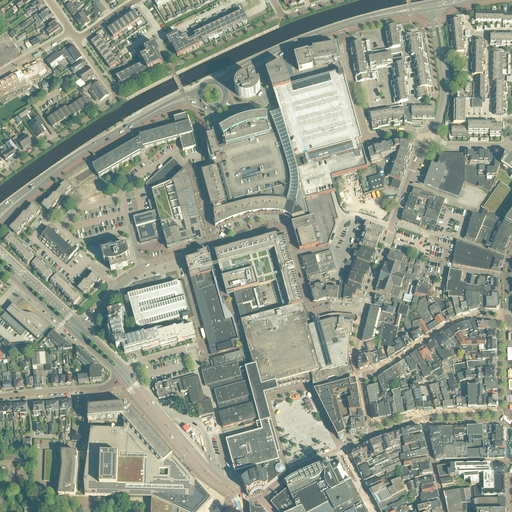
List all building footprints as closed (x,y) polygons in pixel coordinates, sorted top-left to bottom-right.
[(23,5),(20,0),(15,4),(18,9),(23,5)] [(25,12),(27,14),(42,3),(39,0),(37,0),(30,5),(32,7),(29,9),(30,9),(29,10),(29,9),(25,12)] [(162,6),(159,0),(154,0),(153,1),(158,8),(162,6)] [(42,3),(27,14),(28,16),(32,13),(33,14),(37,10),(38,12),(39,12),(45,7),(42,3)] [(77,7),(70,12),(73,17),(79,13),(77,11),(78,9),(84,6),(81,3),(79,5),(79,6),(77,7)] [(66,7),(70,12),(77,7),(75,8),(72,4),(66,7)] [(33,17),(37,22),(43,17),(43,16),(47,13),(48,12),(46,9),(40,13),(41,14),(38,16),(37,14),(33,17)] [(98,15),(95,10),(92,12),(95,16),(94,17),(97,21),(101,19),(98,15)] [(75,19),(79,24),(86,19),(92,15),(91,14),(90,14),(89,13),(89,12),(86,12),(85,12),(84,11),(81,13),(82,15),(75,19)] [(247,21),(243,11),(238,14),(242,23),(243,23),(242,23),(247,21)] [(36,28),(37,29),(41,26),(40,25),(46,21),(46,22),(52,17),(48,12),(47,13),(43,16),(43,17),(37,22),(34,24),(36,27),(36,28)] [(141,21),(135,12),(130,15),(136,25),(141,21)] [(242,23),(238,14),(233,16),(237,26),(238,26),(238,25),(242,23)] [(136,25),(130,15),(126,18),(131,27),(136,24),(136,25)] [(237,26),(233,16),(228,18),(233,28),(237,26)] [(131,27),(126,18),(121,21),(127,30),(131,27)] [(233,28),(228,18),(223,21),(228,30),(233,28)] [(86,19),(79,24),(82,29),(90,23),(86,19)] [(41,32),(42,34),(44,33),(57,24),(55,23),(55,22),(55,21),(54,21),(54,20),(47,25),(48,27),(41,32)] [(457,54),(460,53),(462,53),(463,53),(462,48),(464,48),(463,43),(466,43),(465,40),(463,40),(463,42),(462,42),(461,32),(462,32),(462,27),(464,27),(464,24),(461,24),(461,26),(460,26),(460,20),(459,20),(456,21),(454,21),(451,21),(452,27),(450,27),(450,33),(452,32),(453,43),(451,43),(452,49),(454,49),(454,54),(455,54),(457,54)] [(127,30),(121,21),(117,24),(122,33),(127,30)] [(228,30),(223,21),(218,23),(223,33),(223,32),(228,30)] [(223,33),(218,23),(213,25),(218,35),(218,34),(223,33)] [(57,24),(44,33),(46,35),(47,34),(49,36),(60,29),(59,28),(59,27),(58,27),(58,26),(57,24)] [(122,33),(117,24),(112,27),(118,36),(122,33)] [(218,35),(213,25),(208,28),(213,37),(218,35)] [(118,36),(112,27),(108,31),(113,39),(118,36)] [(388,34),(386,34),(386,36),(388,45),(390,45),(391,50),(395,49),(400,49),(399,43),(401,43),(401,42),(399,42),(398,35),(398,34),(399,34),(399,32),(398,33),(397,31),(397,27),(387,28),(387,29),(388,34)] [(213,37),(208,28),(204,30),(208,40),(208,39),(213,37)] [(208,40),(204,30),(199,32),(203,42),(203,41),(208,40)] [(203,42),(199,32),(194,35),(196,39),(198,44),(203,42)] [(511,32),(510,33),(510,36),(511,35),(511,36),(511,37),(502,37),(502,35),(498,35),(498,33),(494,33),(494,35),(496,35),(496,37),(490,36),(490,45),(496,45),(496,47),(502,47),(502,45),(511,45),(511,47),(511,32)] [(178,34),(167,40),(170,46),(172,46),(176,55),(179,53),(180,56),(200,47),(198,44),(196,39),(182,46),(180,42),(181,41),(182,44),(188,41),(186,37),(180,39),(178,34)] [(407,36),(405,36),(406,42),(409,42),(409,47),(410,51),(409,51),(409,52),(410,52),(411,54),(411,58),(414,57),(415,62),(416,67),(415,67),(415,68),(416,68),(416,70),(417,72),(418,79),(418,83),(417,83),(417,84),(419,84),(419,86),(420,89),(416,90),(418,101),(421,100),(423,100),(428,99),(427,99),(426,89),(429,88),(430,88),(429,88),(428,83),(431,83),(430,77),(428,77),(426,67),(428,66),(427,60),(425,61),(424,56),(424,55),(421,56),(420,51),(422,51),(421,45),(419,45),(418,40),(419,40),(418,40),(416,40),(415,35),(407,36)] [(94,47),(103,41),(100,36),(91,42),(94,47)] [(37,38),(30,43),(33,47),(40,43),(37,38)] [(105,46),(106,45),(103,41),(94,47),(97,52),(105,46)] [(8,43),(6,44),(12,55),(16,52),(12,44),(9,46),(9,45),(8,44),(8,43)] [(353,50),(351,51),(352,57),(354,56),(356,66),(354,67),(354,73),(357,72),(358,77),(357,77),(357,78),(359,77),(360,82),(359,82),(359,83),(369,81),(368,75),(367,75),(366,71),(366,66),(367,66),(367,65),(366,65),(365,65),(365,63),(364,55),(363,50),(364,50),(364,49),(363,49),(363,47),(362,43),(352,45),(353,50)] [(478,43),(474,43),(474,48),(471,48),(471,54),(473,54),(473,64),(471,64),(471,70),(473,70),(473,76),(482,76),(482,70),(483,71),(483,66),(486,66),(486,63),(483,63),(483,65),(482,65),(482,54),(483,54),(483,50),(486,50),(486,47),(483,47),(483,48),(482,48),(482,43),(478,43)] [(5,48),(3,50),(7,57),(12,55),(6,44),(4,45),(4,46),(5,46),(5,47),(5,48)] [(151,60),(116,78),(121,85),(161,65),(160,63),(162,62),(158,55),(160,54),(155,45),(144,50),(147,56),(141,58),(143,63),(149,60),(147,57),(149,56),(151,60)] [(59,63),(63,60),(65,58),(71,66),(81,59),(73,47),(72,46),(70,46),(58,54),(59,54),(46,63),(52,71),(60,64),(59,63)] [(100,56),(108,50),(105,46),(97,52),(100,56)] [(343,72),(340,63),(341,63),(338,46),(312,50),(312,52),(308,53),(295,56),(282,62),(266,71),(268,77),(269,80),(270,84),(273,90),(273,92),(343,72)] [(373,57),(369,58),(370,68),(371,68),(376,67),(376,69),(385,68),(387,67),(392,66),(393,66),(392,66),(392,65),(392,61),(391,55),(392,55),(396,55),(395,49),(391,50),(384,51),(385,54),(383,55),(381,55),(382,56),(376,57),(376,56),(375,56),(375,57),(373,57)] [(103,60),(112,54),(108,50),(100,56),(103,60)] [(107,65),(115,59),(112,54),(103,60),(107,65)] [(110,69),(118,63),(115,59),(107,65),(110,69)] [(393,60),(392,61),(392,65),(392,66),(394,66),(395,66),(396,71),(393,71),(394,76),(394,77),(397,77),(397,82),(395,82),(395,83),(396,88),(394,88),(395,99),(398,99),(398,104),(402,104),(408,103),(407,97),(408,97),(408,93),(406,93),(406,88),(407,88),(407,86),(406,87),(405,85),(405,81),(407,81),(406,75),(406,74),(406,71),(407,71),(407,70),(405,70),(405,68),(404,64),(403,64),(402,59),(400,59),(396,60),(393,60)] [(70,69),(74,75),(86,66),(85,65),(85,64),(85,63),(84,63),(82,61),(70,69)] [(38,64),(36,66),(41,75),(48,70),(43,62),(42,62),(41,62),(38,63),(38,64)] [(30,69),(28,70),(34,79),(41,75),(36,66),(34,67),(33,66),(30,68),(30,69)] [(73,77),(76,82),(91,72),(87,67),(77,74),(73,77)] [(19,73),(17,74),(23,83),(30,79),(26,71),(25,70),(23,70),(22,70),(20,71),(19,73)] [(91,72),(76,82),(80,87),(84,84),(94,76),(91,72)] [(267,118),(267,116),(264,117),(263,116),(262,116),(261,116),(260,117),(259,117),(256,118),(254,118),(251,119),(247,119),(244,120),(242,121),(239,122),(236,123),(233,124),(231,126),(228,127),(225,128),(222,130),(221,131),(220,132),(224,138),(227,145),(224,146),(217,148),(214,135),(213,135),(206,137),(209,158),(209,159),(209,160),(210,161),(210,162),(212,163),(212,164),(213,164),(214,164),(215,168),(202,172),(203,176),(204,179),(205,183),(207,189),(207,193),(208,196),(210,202),(211,205),(211,207),(213,207),(214,212),(213,212),(216,228),(217,227),(218,229),(220,228),(224,226),(230,223),(237,221),(240,220),(243,219),(250,217),(257,216),(264,215),(271,215),(278,215),(283,216),(284,217),(283,216),(284,214),(284,215),(285,214),(288,215),(292,216),(292,217),(291,221),(290,221),(290,220),(289,221),(290,221),(290,222),(292,225),(293,229),(294,231),(294,233),(295,233),(296,237),(296,239),(300,251),(317,246),(318,248),(328,245),(334,229),(336,225),(335,222),(334,221),(338,220),(335,209),(334,206),(331,194),(335,192),(333,185),(331,178),(368,168),(365,158),(362,149),(361,149),(359,142),(362,142),(346,85),(343,72),(273,92),(275,96),(276,100),(276,101),(278,107),(280,113),(275,115),(272,117),(271,115),(270,115),(271,116),(268,118),(267,118)] [(11,77),(10,78),(16,87),(23,83),(17,74),(15,75),(14,74),(11,76),(11,77)] [(249,99),(252,98),(253,98),(255,96),(257,95),(257,94),(259,93),(259,92),(259,91),(260,91),(260,90),(260,89),(260,88),(260,87),(260,86),(259,84),(257,85),(255,79),(255,77),(249,80),(248,79),(246,79),(244,80),(242,81),(241,81),(240,82),(238,83),(237,84),(237,85),(236,85),(236,86),(235,88),(235,89),(235,90),(235,91),(235,92),(235,93),(236,94),(237,95),(237,96),(238,96),(239,97),(240,98),(241,98),(242,99),(243,99),(245,99),(246,99),(248,99),(249,99)] [(6,81),(4,82),(9,91),(16,87),(10,78),(9,78),(8,78),(6,79),(6,81)] [(0,91),(2,95),(9,91),(4,82),(1,83),(0,82),(0,91)] [(91,82),(81,88),(84,93),(88,91),(95,101),(95,102),(97,100),(98,100),(100,101),(108,96),(99,83),(93,86),(91,82)] [(501,123),(501,118),(506,118),(506,116),(507,116),(507,100),(505,100),(505,95),(507,95),(507,89),(505,89),(505,83),(496,83),(496,88),(495,88),(495,93),(494,93),(493,93),(493,96),(495,96),(495,94),(496,94),(496,99),(495,99),(491,99),(492,89),(491,89),(491,88),(490,88),(488,88),(489,86),(488,86),(487,86),(487,94),(487,95),(488,95),(488,100),(485,100),(485,104),(482,104),(482,109),(479,109),(477,109),(474,108),(472,108),(472,104),(472,99),(464,99),(464,95),(462,95),(459,95),(457,95),(457,99),(454,99),(453,124),(460,124),(460,126),(463,126),(468,126),(468,128),(458,127),(452,127),(452,131),(452,136),(452,138),(468,138),(468,134),(490,135),(490,137),(501,137),(501,132),(502,132),(503,132),(503,123),(501,123)] [(37,85),(18,96),(20,99),(39,88),(37,85)] [(75,104),(81,112),(90,106),(84,97),(80,101),(77,102),(75,104)] [(70,116),(72,118),(81,112),(75,104),(71,106),(68,108),(66,109),(66,110),(70,116)] [(58,112),(56,114),(61,122),(70,116),(66,110),(66,109),(65,107),(60,110),(58,112)] [(369,117),(367,117),(368,120),(369,120),(370,120),(371,119),(371,123),(372,126),(373,130),(378,129),(378,128),(383,127),(389,126),(388,123),(388,122),(393,121),(393,122),(394,127),(400,126),(399,123),(399,122),(404,121),(404,122),(405,124),(406,123),(406,124),(410,124),(412,124),(412,122),(412,120),(412,118),(412,108),(410,108),(409,108),(404,108),(403,108),(402,108),(402,107),(397,108),(397,109),(397,111),(392,112),(392,110),(370,114),(370,116),(369,117)] [(412,108),(412,118),(422,118),(423,118),(429,118),(431,118),(434,118),(434,108),(431,108),(429,108),(428,108),(412,108)] [(17,115),(20,118),(27,113),(25,110),(17,115)] [(51,116),(49,118),(47,120),(52,128),(61,122),(56,114),(51,116)] [(92,165),(97,174),(98,177),(99,177),(100,178),(144,152),(144,150),(180,140),(183,151),(196,148),(187,115),(174,118),(176,127),(175,127),(174,125),(139,135),(140,139),(135,142),(134,140),(92,165)] [(14,120),(18,126),(22,123),(18,117),(14,120)] [(32,131),(34,134),(35,133),(37,138),(41,136),(42,136),(43,135),(44,135),(44,134),(40,127),(43,125),(38,118),(33,121),(35,125),(31,128),(33,131),(32,131)] [(24,138),(22,139),(27,148),(32,145),(27,138),(29,136),(25,130),(21,133),(24,138)] [(27,148),(22,139),(19,141),(16,137),(12,140),(16,145),(18,144),(23,151),(27,148)] [(4,149),(5,150),(10,158),(12,156),(13,157),(16,156),(15,155),(16,154),(14,152),(17,150),(15,147),(11,142),(5,145),(7,147),(4,149)] [(388,177),(402,182),(411,153),(413,144),(400,142),(400,143),(399,143),(399,142),(394,143),(394,142),(368,149),(372,164),(382,161),(382,158),(391,156),(394,157),(388,177)] [(10,158),(5,150),(2,152),(0,150),(0,154),(5,162),(10,158)] [(465,155),(465,175),(465,183),(490,192),(493,184),(499,170),(500,166),(504,155),(505,153),(503,153),(494,153),(494,155),(489,155),(489,153),(478,153),(478,155),(473,155),(473,153),(465,152),(465,155)] [(441,155),(437,166),(436,167),(465,175),(465,155),(441,155)] [(511,210),(504,222),(511,227),(511,155),(511,156),(509,155),(504,155),(500,166),(511,174),(509,179),(503,172),(499,170),(493,184),(496,185),(498,181),(501,184),(484,208),(496,216),(511,193),(511,210)] [(171,162),(146,185),(152,192),(154,199),(154,200),(164,238),(168,250),(185,243),(196,240),(197,242),(197,245),(205,243),(204,238),(199,221),(200,221),(196,203),(195,198),(195,195),(190,177),(181,167),(174,160),(174,159),(171,162)] [(464,183),(465,183),(465,175),(436,167),(437,166),(432,165),(424,185),(438,190),(459,198),(464,183)] [(105,204),(104,202),(105,201),(103,198),(102,198),(101,196),(101,195),(99,192),(97,190),(98,189),(96,186),(95,186),(94,184),(94,183),(90,185),(82,171),(75,175),(76,177),(70,180),(76,191),(82,188),(83,187),(98,213),(108,207),(106,204),(105,204)] [(385,179),(385,178),(380,178),(380,176),(369,179),(372,193),(384,190),(384,189),(384,186),(391,188),(391,189),(398,191),(401,183),(394,180),(393,181),(392,180),(391,184),(392,184),(392,185),(388,183),(388,182),(388,181),(386,179),(385,179)] [(71,190),(70,189),(71,188),(64,182),(60,186),(61,187),(54,195),(53,194),(46,202),(45,201),(41,205),(48,212),(49,211),(50,212),(57,204),(58,204),(71,190)] [(426,209),(428,209),(440,214),(443,205),(445,200),(433,195),(430,194),(422,191),(413,188),(410,195),(418,198),(429,201),(426,209)] [(410,196),(408,200),(423,205),(424,204),(422,203),(422,202),(419,201),(417,201),(418,199),(410,196)] [(139,217),(134,219),(138,233),(140,240),(141,245),(150,242),(155,241),(164,238),(154,200),(148,201),(149,205),(151,213),(153,212),(153,213),(151,214),(143,216),(139,217)] [(408,200),(407,204),(415,207),(416,205),(417,206),(423,208),(424,206),(423,205),(408,200)] [(415,207),(407,204),(405,209),(423,216),(425,211),(420,209),(419,209),(415,208),(415,207)] [(21,231),(20,231),(27,223),(28,224),(35,216),(36,217),(40,212),(33,206),(32,207),(31,206),(24,214),(23,213),(10,228),(11,228),(10,229),(17,236),(21,231)] [(421,217),(419,222),(421,223),(427,226),(429,220),(437,223),(440,214),(428,209),(425,218),(421,217)] [(489,248),(488,250),(504,256),(506,253),(505,252),(511,239),(511,238),(511,227),(504,222),(483,209),(481,216),(471,213),(469,219),(463,239),(489,248)] [(92,227),(92,226),(93,224),(94,224),(97,222),(96,221),(98,219),(99,219),(91,211),(72,232),(80,240),(83,237),(82,236),(84,234),(85,235),(87,232),(87,231),(89,229),(89,230),(92,227)] [(402,217),(403,217),(415,221),(416,219),(417,220),(418,216),(404,211),(402,217)] [(66,227),(71,221),(67,217),(62,223),(66,227)] [(403,217),(401,221),(408,224),(408,223),(411,224),(411,225),(419,228),(421,223),(419,222),(415,221),(403,217)] [(70,230),(75,225),(71,221),(66,227),(70,230)] [(359,247),(375,252),(380,239),(381,240),(385,230),(368,224),(365,223),(358,222),(357,225),(363,228),(358,241),(355,240),(353,245),(359,247)] [(42,236),(45,239),(52,231),(49,228),(42,236)] [(45,239),(48,242),(55,235),(54,234),(55,234),(52,231),(45,239)] [(313,386),(327,382),(329,379),(334,377),(338,379),(354,375),(352,368),(349,356),(348,353),(349,337),(350,337),(352,325),(352,323),(354,323),(355,323),(356,322),(357,321),(357,320),(357,319),(357,318),(356,317),(355,316),(354,316),(337,314),(331,315),(318,318),(315,318),(313,320),(310,320),(309,317),(303,304),(303,303),(302,301),(300,293),(295,272),(293,266),(292,266),(290,256),(285,238),(284,234),(279,236),(277,236),(264,239),(260,240),(255,242),(245,245),(245,244),(230,248),(230,249),(218,252),(215,253),(217,261),(219,266),(222,278),(227,295),(233,294),(237,308),(241,321),(254,368),(256,376),(255,377),(258,387),(260,388),(267,386),(267,388),(268,388),(276,386),(277,388),(281,387),(296,383),(300,382),(312,382),(313,386)] [(48,242),(51,245),(59,237),(57,235),(56,235),(55,235),(48,242)] [(23,262),(28,266),(34,259),(33,258),(34,257),(26,250),(27,249),(13,236),(12,237),(11,236),(4,243),(9,247),(9,246),(17,253),(16,254),(24,261),(23,262)] [(51,245),(55,248),(62,241),(61,240),(59,237),(51,245)] [(55,248),(58,252),(66,243),(63,241),(63,242),(62,241),(55,248)] [(452,265),(500,274),(505,258),(457,241),(452,265)] [(58,252),(61,254),(68,247),(68,246),(66,243),(58,252)] [(127,246),(101,253),(104,263),(108,262),(109,262),(109,265),(111,271),(111,272),(116,270),(116,269),(117,269),(117,268),(122,267),(122,268),(123,267),(124,268),(128,267),(128,266),(126,258),(125,257),(129,256),(127,246)] [(61,254),(65,257),(72,249),(70,247),(70,248),(68,247),(61,254)] [(346,284),(340,284),(338,302),(343,302),(343,301),(352,302),(353,298),(355,298),(357,292),(361,293),(362,289),(362,288),(365,280),(366,280),(366,278),(367,278),(372,266),(371,266),(374,257),(375,258),(376,253),(375,252),(359,247),(358,249),(352,247),(351,249),(358,252),(357,254),(355,253),(353,258),(355,258),(354,263),(347,261),(346,265),(352,267),(349,276),(343,274),(341,279),(347,281),(346,284)] [(72,249),(65,257),(68,261),(73,256),(74,257),(77,254),(72,249)] [(307,279),(310,289),(331,283),(330,281),(328,273),(336,271),(331,251),(302,259),(307,279)] [(199,257),(186,261),(211,356),(237,349),(236,341),(239,340),(238,332),(236,326),(234,318),(229,312),(224,306),(222,299),(221,299),(216,280),(216,279),(213,268),(213,266),(209,254),(209,252),(206,252),(205,253),(199,254),(198,255),(199,257)] [(379,282),(376,290),(375,292),(380,294),(380,292),(390,296),(398,299),(401,290),(406,291),(407,287),(408,280),(415,282),(416,277),(418,278),(422,261),(419,261),(420,257),(414,256),(410,255),(409,257),(410,258),(409,258),(404,256),(398,254),(398,255),(390,252),(383,269),(379,282)] [(32,266),(36,270),(35,271),(43,278),(42,279),(46,283),(53,276),(52,275),(53,274),(45,266),(38,259),(32,266)] [(452,299),(459,299),(462,299),(466,300),(469,313),(479,310),(485,311),(496,311),(497,311),(499,309),(499,308),(499,290),(482,288),(468,285),(461,284),(462,273),(450,270),(446,288),(450,289),(449,294),(448,298),(452,299)] [(84,281),(77,288),(84,295),(88,291),(89,292),(96,284),(97,284),(101,280),(94,274),(93,275),(92,274),(84,282),(84,281)] [(62,294),(70,301),(70,302),(74,306),(80,299),(79,298),(80,297),(72,290),(73,289),(59,276),(58,277),(57,276),(50,283),(55,287),(55,286),(63,293),(62,294)] [(470,276),(468,285),(482,288),(499,290),(498,281),(470,276)] [(165,322),(166,328),(184,323),(184,321),(188,319),(190,319),(190,317),(192,315),(190,308),(187,307),(183,290),(185,286),(183,285),(182,284),(182,283),(181,282),(180,282),(179,281),(178,282),(177,283),(177,282),(142,292),(141,288),(139,288),(137,291),(138,293),(128,296),(128,299),(125,300),(126,305),(130,304),(130,306),(136,326),(140,329),(165,322)] [(426,298),(425,298),(426,298),(431,314),(439,327),(445,323),(441,316),(442,316),(441,314),(434,299),(432,295),(431,294),(433,287),(421,283),(417,282),(413,296),(426,298)] [(331,283),(310,289),(313,302),(314,304),(316,303),(326,301),(326,300),(338,302),(340,284),(331,283)] [(384,306),(386,301),(383,301),(384,298),(376,296),(376,297),(375,297),(374,297),(374,299),(375,300),(374,305),(381,307),(383,308),(382,313),(393,316),(393,315),(395,316),(397,309),(399,301),(393,299),(392,302),(394,303),(393,308),(384,306)] [(412,327),(411,324),(411,322),(413,307),(417,308),(419,298),(414,298),(411,307),(409,307),(409,308),(405,324),(404,326),(409,334),(411,334),(413,338),(412,338),(414,343),(418,340),(416,337),(417,336),(412,329),(412,327)] [(417,313),(418,316),(422,321),(430,333),(439,327),(431,314),(426,298),(425,298),(419,302),(417,312),(417,313)] [(450,301),(434,299),(441,314),(442,313),(446,322),(455,318),(451,310),(453,309),(450,301)] [(459,299),(452,299),(456,317),(460,315),(462,314),(461,309),(459,299)] [(462,299),(459,299),(461,309),(462,314),(469,313),(466,300),(462,299)] [(14,305),(7,312),(39,341),(50,328),(39,318),(38,317),(36,316),(34,315),(33,315),(31,315),(29,315),(27,315),(25,314),(24,314),(23,313),(14,305)] [(386,360),(395,355),(393,350),(396,339),(400,322),(405,324),(409,308),(400,306),(395,327),(384,324),(380,338),(380,340),(379,343),(378,352),(378,353),(383,351),(386,360)] [(188,322),(184,323),(166,328),(132,338),(126,339),(123,329),(124,327),(123,324),(124,322),(123,320),(124,318),(122,308),(108,311),(109,316),(108,316),(109,320),(107,321),(109,325),(107,326),(108,330),(107,330),(109,339),(111,339),(112,343),(115,343),(117,349),(123,347),(125,355),(136,351),(141,350),(142,350),(144,355),(192,342),(192,339),(196,338),(192,324),(189,325),(188,322)] [(365,343),(380,338),(384,324),(385,319),(387,320),(394,322),(395,318),(380,314),(381,310),(371,308),(362,342),(365,343)] [(25,332),(5,313),(1,318),(21,336),(25,332)] [(411,324),(412,327),(412,329),(417,336),(416,337),(418,340),(420,339),(424,337),(420,330),(419,326),(420,325),(419,322),(422,321),(418,316),(413,317),(412,321),(412,322),(412,324),(411,324)] [(430,333),(422,321),(419,322),(420,325),(422,330),(425,336),(430,333)] [(463,324),(462,325),(464,329),(465,329),(466,332),(467,332),(466,332),(467,335),(469,337),(470,336),(475,333),(474,331),(473,331),(469,323),(463,324)] [(470,323),(474,331),(475,333),(470,336),(470,337),(470,341),(481,341),(481,340),(482,340),(482,338),(479,338),(479,333),(479,332),(479,330),(478,330),(478,326),(477,326),(477,323),(470,323)] [(486,323),(477,323),(477,326),(478,326),(478,330),(479,330),(479,332),(487,332),(486,323)] [(487,323),(486,323),(487,332),(479,332),(479,333),(479,338),(482,338),(482,340),(496,339),(496,325),(495,324),(487,323)] [(462,325),(458,326),(462,333),(466,338),(469,337),(467,335),(466,332),(467,332),(466,332),(465,329),(464,329),(462,325)] [(443,334),(448,342),(449,341),(464,352),(465,352),(465,353),(466,352),(467,353),(487,353),(494,353),(496,353),(496,342),(485,342),(485,341),(481,341),(470,341),(470,337),(470,336),(469,337),(466,338),(462,333),(458,326),(450,330),(443,334)] [(62,350),(68,344),(54,332),(48,339),(47,338),(44,341),(48,344),(45,347),(49,350),(51,347),(51,348),(54,345),(59,350),(58,351),(59,352),(61,351),(62,350)] [(411,343),(413,342),(408,333),(406,335),(402,337),(401,339),(407,348),(412,344),(411,343)] [(440,347),(445,350),(456,357),(463,353),(462,352),(464,352),(449,341),(448,342),(443,334),(435,340),(440,347)] [(405,349),(400,340),(399,340),(399,339),(398,339),(397,339),(396,339),(393,350),(395,355),(397,354),(405,349)] [(12,351),(15,351),(14,348),(6,340),(2,344),(11,353),(12,351)] [(379,343),(380,340),(366,344),(368,351),(359,354),(359,366),(359,370),(360,371),(369,368),(365,356),(369,355),(370,355),(369,355),(378,352),(379,343)] [(434,340),(429,344),(431,347),(432,346),(441,360),(442,368),(444,376),(445,376),(448,375),(452,387),(456,386),(452,372),(449,367),(447,361),(452,358),(456,357),(445,350),(442,352),(434,341),(434,340)] [(426,346),(425,347),(437,365),(439,370),(442,368),(441,360),(432,346),(431,347),(429,344),(426,346)] [(428,369),(427,370),(431,376),(436,373),(438,379),(444,376),(442,368),(439,370),(437,365),(425,347),(418,352),(424,361),(425,360),(430,368),(428,369)] [(369,355),(365,356),(369,368),(380,364),(380,363),(386,361),(386,360),(383,351),(378,353),(370,356),(369,355)] [(77,359),(81,363),(87,357),(83,352),(78,358),(77,359)] [(256,403),(254,396),(255,396),(254,394),(251,381),(250,381),(247,370),(247,367),(246,367),(242,352),(238,353),(213,360),(215,368),(205,371),(201,372),(203,376),(205,383),(206,387),(209,386),(209,385),(212,384),(213,385),(214,388),(221,413),(218,414),(219,418),(220,419),(221,421),(222,423),(221,423),(223,429),(243,423),(244,427),(250,425),(256,424),(261,422),(255,404),(256,403)] [(421,371),(418,373),(418,374),(415,375),(417,382),(418,384),(425,381),(424,379),(427,378),(429,382),(435,380),(436,383),(438,382),(439,382),(438,379),(436,373),(431,376),(427,370),(417,352),(410,357),(419,372),(421,371)] [(466,352),(465,353),(465,355),(473,354),(473,361),(466,362),(467,363),(467,364),(473,363),(481,363),(485,362),(488,362),(488,361),(497,361),(496,355),(494,355),(494,353),(487,353),(467,353),(466,352)] [(52,372),(50,353),(45,353),(39,354),(33,354),(31,355),(33,367),(40,366),(45,365),(46,372),(52,372)] [(81,363),(86,367),(92,361),(87,357),(81,363)] [(409,358),(405,360),(412,372),(416,370),(409,358)] [(403,361),(398,365),(402,371),(401,371),(406,379),(407,379),(410,377),(411,378),(414,377),(413,376),(415,375),(418,374),(418,373),(416,370),(412,372),(405,360),(403,361)] [(86,367),(90,371),(95,367),(96,365),(92,361),(86,367)] [(467,363),(454,366),(453,366),(454,375),(472,372),(484,369),(497,369),(497,361),(488,361),(488,362),(485,362),(481,363),(473,363),(467,364),(467,363)] [(400,377),(399,377),(401,381),(406,379),(401,371),(402,371),(398,365),(394,368),(399,376),(399,375),(400,377)] [(90,372),(90,374),(91,383),(103,382),(103,376),(102,375),(104,372),(99,368),(98,370),(95,367),(90,371),(90,372)] [(251,369),(247,370),(250,381),(251,381),(254,394),(255,396),(254,396),(256,403),(255,404),(261,422),(268,420),(268,421),(271,420),(267,407),(265,398),(278,394),(278,391),(278,390),(276,386),(268,388),(267,388),(267,386),(260,388),(258,387),(255,377),(256,376),(254,368),(251,369)] [(393,368),(383,375),(388,387),(393,385),(397,383),(401,381),(399,377),(398,376),(393,368)] [(496,374),(495,369),(484,369),(472,372),(457,375),(455,376),(456,381),(458,380),(460,383),(466,381),(475,381),(475,377),(478,376),(478,377),(481,377),(481,374),(483,374),(485,375),(489,375),(489,374),(496,374)] [(24,373),(24,377),(26,376),(27,387),(30,387),(30,388),(32,387),(33,387),(34,387),(33,378),(29,379),(28,372),(24,373)] [(42,384),(42,382),(42,378),(39,378),(39,372),(34,373),(35,389),(43,388),(42,385),(43,385),(43,384),(42,384)] [(11,381),(15,381),(16,389),(17,390),(19,390),(19,389),(20,389),(20,388),(23,388),(23,381),(20,381),(19,375),(13,376),(13,373),(10,374),(11,381)] [(379,383),(384,394),(386,392),(389,391),(388,387),(383,375),(378,379),(379,383)] [(448,375),(445,376),(451,391),(452,398),(453,398),(453,409),(456,409),(456,399),(455,397),(454,390),(453,390),(452,387),(448,375)] [(4,387),(4,390),(12,389),(11,383),(10,376),(3,377),(4,382),(4,384),(3,384),(4,387)] [(438,379),(439,382),(440,386),(443,385),(446,392),(448,395),(449,403),(447,403),(447,409),(453,409),(453,398),(452,398),(451,391),(445,376),(444,376),(438,379)] [(204,417),(205,417),(206,416),(206,417),(206,416),(210,415),(209,415),(212,415),(213,415),(214,414),(213,411),(212,406),(212,405),(211,405),(211,402),(210,400),(207,401),(206,400),(205,401),(202,402),(202,401),(201,397),(202,397),(202,395),(197,377),(194,378),(194,379),(192,379),(191,379),(192,379),(189,380),(189,379),(186,380),(182,381),(182,382),(178,383),(181,393),(188,391),(192,405),(195,404),(196,404),(199,418),(203,417),(203,418),(203,417),(204,417)] [(315,391),(314,391),(314,392),(316,395),(316,396),(318,400),(319,400),(321,404),(321,405),(323,409),(325,413),(325,414),(328,418),(330,423),(332,427),(339,440),(340,441),(341,442),(342,442),(343,442),(344,442),(344,441),(345,441),(345,440),(346,439),(346,438),(345,435),(345,434),(349,433),(349,434),(350,436),(355,435),(356,433),(356,431),(361,431),(365,430),(366,429),(364,421),(362,412),(362,411),(360,398),(355,380),(317,390),(315,391)] [(484,381),(475,382),(476,386),(481,386),(485,392),(497,392),(497,382),(495,382),(495,381),(484,381)] [(157,394),(158,397),(159,400),(162,399),(162,400),(165,399),(165,398),(167,398),(168,398),(171,397),(173,396),(173,393),(172,390),(171,388),(172,387),(171,384),(167,385),(167,382),(166,382),(163,383),(164,383),(161,384),(161,383),(158,384),(158,385),(155,386),(156,388),(155,389),(156,392),(157,391),(157,394)] [(402,389),(400,390),(401,394),(402,399),(403,399),(406,414),(410,414),(409,410),(411,410),(411,411),(415,410),(415,409),(415,408),(410,392),(409,392),(406,382),(400,384),(402,389)] [(417,382),(409,386),(410,391),(411,390),(416,411),(423,410),(423,402),(419,388),(418,384),(417,382)] [(440,386),(439,382),(438,382),(439,384),(438,385),(439,385),(445,404),(443,404),(443,409),(447,409),(447,403),(449,403),(448,395),(446,392),(443,385),(440,386)] [(467,382),(462,384),(463,399),(466,399),(467,408),(468,408),(476,408),(476,398),(477,398),(477,397),(481,397),(481,408),(487,408),(487,400),(488,400),(488,401),(492,401),(492,399),(497,398),(497,392),(485,392),(481,386),(476,386),(475,382),(467,382)] [(462,384),(458,385),(459,390),(462,390),(462,393),(459,393),(460,399),(461,402),(462,403),(463,408),(467,408),(466,399),(463,399),(462,384)] [(367,390),(370,407),(376,405),(375,400),(378,399),(377,396),(377,395),(379,395),(378,385),(377,385),(368,388),(369,388),(368,390),(367,390)] [(435,410),(443,409),(443,404),(445,404),(439,385),(438,385),(429,387),(435,410)] [(458,385),(456,386),(452,387),(453,390),(454,390),(455,397),(456,399),(456,409),(457,409),(463,408),(462,403),(461,402),(460,399),(459,393),(459,390),(458,385)] [(423,402),(423,410),(431,410),(432,409),(430,404),(431,404),(425,386),(419,388),(423,402)] [(397,390),(392,392),(394,398),(393,398),(396,416),(397,416),(406,414),(403,399),(402,399),(401,394),(400,390),(397,390)] [(376,405),(370,407),(373,420),(378,419),(377,413),(378,413),(377,407),(379,406),(379,405),(380,405),(379,403),(383,401),(389,398),(386,392),(384,394),(382,395),(381,394),(377,396),(378,399),(375,400),(376,405)] [(391,399),(388,400),(391,417),(396,416),(393,398),(394,398),(392,392),(391,392),(389,393),(391,399)] [(497,398),(492,399),(492,401),(488,401),(488,408),(496,407),(498,406),(497,398)] [(388,400),(383,402),(387,418),(391,417),(388,400)] [(383,402),(383,401),(379,403),(380,405),(379,405),(379,406),(377,407),(378,413),(377,413),(378,419),(387,418),(383,402)] [(24,404),(20,404),(21,414),(20,414),(21,418),(29,417),(28,410),(27,410),(27,405),(24,405),(24,404)] [(62,474),(59,496),(152,499),(151,511),(211,511),(212,500),(196,483),(195,482),(128,405),(113,407),(99,408),(97,408),(91,408),(89,409),(88,436),(88,444),(88,453),(79,453),(73,452),(62,452),(63,467),(62,474)] [(235,473),(254,468),(279,461),(274,442),(268,421),(268,420),(261,422),(256,424),(258,432),(232,439),(231,435),(225,436),(226,441),(229,453),(235,473)] [(406,430),(401,432),(402,437),(408,436),(409,437),(413,436),(413,435),(422,433),(421,427),(409,430),(406,430)] [(467,428),(468,446),(467,446),(467,448),(467,460),(468,460),(489,460),(492,460),(504,459),(510,459),(510,451),(509,451),(509,443),(504,443),(492,443),(491,443),(490,442),(487,441),(483,441),(483,427),(467,428)] [(494,427),(483,427),(483,441),(487,441),(490,442),(491,443),(492,443),(504,443),(504,428),(503,427),(494,427)] [(455,437),(455,439),(456,444),(455,444),(456,449),(467,448),(467,446),(468,446),(467,428),(454,428),(454,438),(455,437)] [(431,446),(433,451),(443,450),(444,455),(445,461),(457,460),(456,449),(455,444),(443,445),(442,441),(441,440),(442,440),(442,439),(441,439),(441,437),(441,436),(441,437),(441,434),(440,431),(441,431),(440,431),(440,429),(430,429),(429,429),(428,431),(431,446)] [(442,441),(443,445),(455,444),(456,444),(455,439),(453,439),(453,429),(441,429),(442,435),(442,441)] [(77,432),(73,432),(72,441),(81,442),(81,436),(77,435),(77,432)] [(400,432),(393,435),(397,450),(401,449),(401,448),(401,447),(401,437),(402,437),(401,432),(400,432)] [(386,472),(387,474),(395,471),(401,469),(401,468),(402,468),(401,462),(401,456),(401,449),(397,450),(393,435),(380,439),(370,443),(376,456),(375,456),(376,459),(386,455),(389,461),(376,467),(377,468),(375,468),(378,475),(386,472)] [(414,437),(413,436),(409,437),(408,436),(402,437),(401,437),(401,447),(424,442),(423,436),(421,436),(421,435),(414,437)] [(421,452),(426,450),(424,442),(401,447),(401,448),(402,448),(404,455),(410,454),(409,452),(420,449),(420,451),(421,451),(421,452)] [(372,461),(376,459),(375,456),(374,455),(370,444),(369,444),(365,445),(365,446),(369,454),(372,461)] [(354,462),(369,454),(365,446),(360,449),(352,453),(351,456),(353,460),(354,460),(354,462)] [(456,449),(457,460),(467,460),(467,448),(456,449)] [(401,456),(401,462),(410,460),(410,459),(428,457),(426,450),(421,452),(421,451),(410,454),(404,455),(401,456)] [(433,451),(433,452),(435,460),(436,461),(445,461),(444,455),(443,450),(433,451)] [(369,462),(370,462),(372,461),(369,454),(354,462),(357,468),(369,462)] [(366,481),(378,475),(375,468),(377,468),(376,467),(389,461),(386,455),(376,459),(372,461),(370,462),(357,469),(358,469),(358,471),(359,471),(359,473),(360,474),(361,477),(362,478),(363,479),(363,480),(364,481),(364,482),(366,481)] [(411,461),(412,467),(430,465),(430,464),(428,458),(411,461)] [(271,503),(274,507),(277,510),(278,511),(283,511),(284,511),(288,510),(286,508),(289,505),(292,509),(293,508),(295,511),(292,511),(366,511),(364,508),(351,483),(351,482),(350,482),(346,475),(341,465),(339,464),(338,463),(338,462),(339,462),(339,461),(338,460),(337,460),(329,463),(323,465),(324,467),(323,468),(322,465),(313,469),(302,473),(299,475),(297,475),(296,476),(294,477),(293,478),(291,479),(290,479),(288,480),(285,483),(286,484),(287,485),(286,485),(287,487),(288,486),(289,488),(287,489),(284,492),(281,495),(274,500),(271,503)] [(279,461),(254,468),(256,473),(255,473),(254,473),(252,474),(251,474),(250,475),(248,476),(247,476),(246,477),(244,478),(243,478),(242,479),(241,480),(241,481),(242,482),(243,483),(243,485),(244,486),(245,488),(246,489),(246,491),(247,492),(247,493),(248,495),(248,497),(250,497),(250,496),(251,495),(251,494),(252,493),(253,492),(253,491),(254,491),(255,490),(256,489),(257,489),(258,489),(260,489),(261,489),(262,489),(263,489),(264,489),(283,474),(283,473),(284,472),(284,471),(284,470),(284,469),(283,468),(282,467),(281,467),(279,461)] [(402,478),(402,479),(403,479),(403,481),(410,480),(422,477),(422,475),(432,474),(430,465),(411,467),(404,468),(404,467),(402,468),(401,468),(401,469),(401,474),(402,477),(402,478)] [(505,476),(504,466),(503,465),(491,465),(454,466),(455,475),(455,477),(469,475),(471,484),(471,485),(479,485),(481,485),(481,481),(485,481),(485,482),(488,482),(488,485),(484,485),(484,489),(484,496),(490,496),(498,496),(504,496),(505,496),(505,476)] [(451,476),(451,475),(450,466),(437,468),(440,478),(451,476)] [(366,485),(369,491),(392,483),(398,480),(395,471),(387,474),(387,475),(388,477),(371,483),(367,485),(366,485)] [(408,485),(404,486),(403,486),(406,494),(410,492),(411,492),(412,492),(418,490),(422,489),(435,486),(433,477),(413,482),(408,485)] [(395,487),(373,498),(377,505),(387,500),(389,499),(405,491),(406,494),(403,486),(404,486),(403,481),(403,479),(402,479),(402,478),(398,480),(392,483),(395,487)] [(369,492),(373,498),(395,487),(392,483),(369,491),(369,492)] [(435,486),(422,489),(423,494),(423,495),(425,494),(425,495),(429,494),(437,492),(437,491),(436,486),(435,486)] [(445,500),(472,496),(472,489),(465,490),(443,493),(444,493),(443,493),(445,500)] [(380,511),(398,502),(397,502),(407,497),(404,492),(377,506),(380,511)] [(439,499),(437,492),(429,494),(425,495),(425,494),(423,495),(423,494),(420,495),(421,498),(420,498),(421,503),(439,499)] [(473,503),(473,501),(472,496),(445,500),(447,507),(473,503)] [(380,511),(390,511),(394,510),(394,511),(397,509),(403,506),(408,503),(405,498),(401,500),(398,502),(380,511)] [(474,511),(505,511),(505,505),(505,499),(475,500),(475,501),(473,501),(473,503),(473,507),(474,511)] [(429,510),(429,511),(432,510),(432,511),(441,509),(439,501),(417,507),(418,508),(417,508),(418,511),(421,511),(429,510)] [(466,511),(466,509),(473,507),(473,503),(447,507),(447,511),(466,511)]
